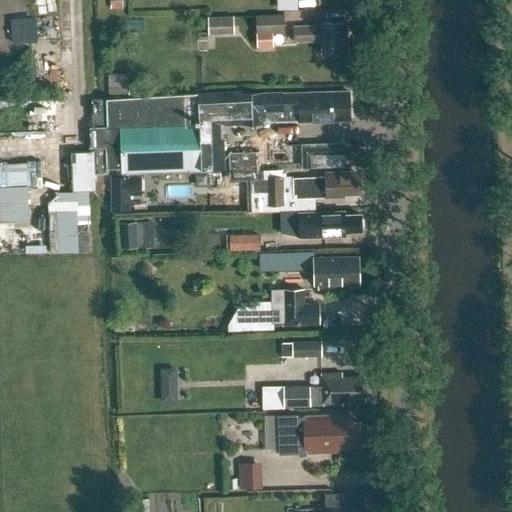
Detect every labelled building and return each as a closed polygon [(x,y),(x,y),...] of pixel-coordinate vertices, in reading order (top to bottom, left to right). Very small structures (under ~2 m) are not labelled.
[(284,15),(255,16),(256,33),(272,32),(285,32),(284,15)] [(207,16),(208,34),(234,33),(234,16),(207,16)] [(321,26),(293,27),(294,42),(322,41),(322,55),(347,54),(346,23),(321,24),(321,26)] [(272,32),(256,33),(256,48),(272,47),(272,32)] [(138,44),(128,45),(128,55),(138,54),(138,44)] [(222,171),(221,126),(349,121),(348,94),(242,98),(242,94),(106,99),(107,129),(120,128),(121,174),(200,172),(222,171)] [(93,101),(93,129),(105,129),(104,101),(93,101)] [(313,143),(301,144),(302,169),(314,168),(313,143)] [(107,147),(93,147),(94,175),(108,174),(107,147)] [(259,170),(258,152),(229,153),(229,171),(259,170)] [(0,219),(23,219),(22,163),(0,162),(0,219)] [(344,173),(325,174),(325,178),(286,179),(286,177),(263,177),(264,206),(284,206),(284,209),(296,209),(296,199),(325,199),(340,198),(340,195),(359,194),(359,176),(344,177),(344,173)] [(128,214),(127,181),(108,182),(109,215),(128,214)] [(343,214),(297,214),(298,238),(338,237),(338,233),(360,232),(360,228),(362,227),(362,222),(360,220),(360,216),(343,216),(343,214)] [(136,222),(118,223),(120,249),(137,248),(136,222)] [(260,234),(229,235),(230,251),(260,250),(260,234)] [(357,286),(357,258),(313,259),(313,286),(317,286),(317,291),(341,290),(341,286),(357,286)] [(303,305),(302,290),(280,291),(281,327),(318,326),(317,305),(303,305)] [(321,342),(281,343),(282,357),(321,356),(321,342)] [(320,376),(321,386),(262,387),(262,410),(284,410),(321,408),(341,408),(340,404),(364,403),(363,379),(340,380),(340,375),(320,376)] [(172,387),(161,387),(161,403),(178,403),(177,391),(172,387)] [(277,415),(278,456),(337,453),(337,451),(353,450),(353,444),(359,443),(358,424),(336,425),(336,417),(303,419),(303,417),(297,417),(297,414),(277,415)] [(237,463),(237,470),(250,469),(251,474),(238,474),(238,486),(255,485),(255,462),(237,463)] [(347,511),(347,509),(349,509),(349,496),(325,496),(325,511),(347,511)]
